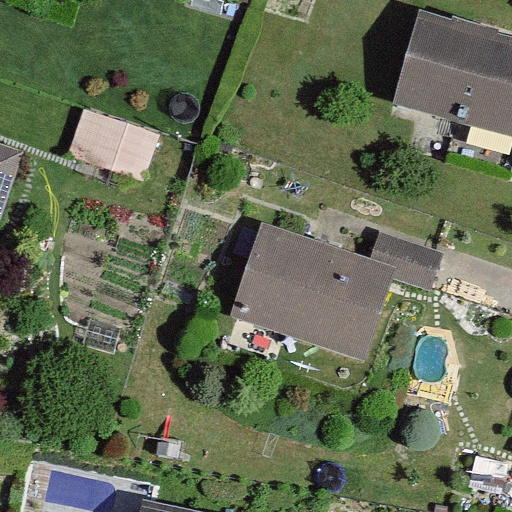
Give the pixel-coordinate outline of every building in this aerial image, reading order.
[(511,41),(422,16),(397,102),(511,135),(511,41)] [(74,148),(148,172),(162,131),(88,106),(74,148)] [(0,217),(21,151),(0,144),(0,217)] [(299,241),(263,229),(261,235),(253,260),(234,319),(237,320),(285,336),(365,363),(389,289),(393,278),(395,273),(370,265),(321,249),(299,241)] [(381,234),(370,265),(395,273),(393,278),(430,291),(431,288),(437,271),(442,255),(381,234)] [(212,511),(158,500),(142,497),(138,511),(212,511)]
